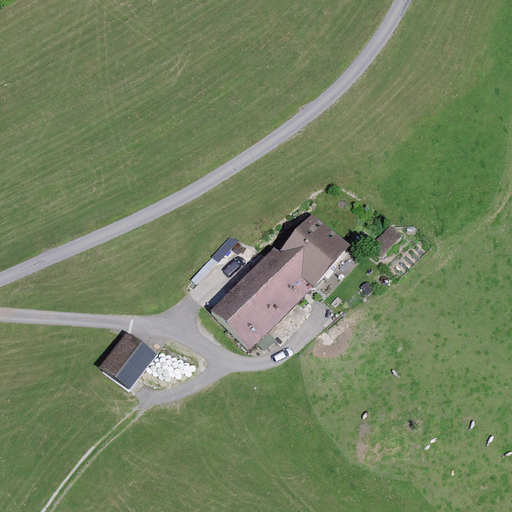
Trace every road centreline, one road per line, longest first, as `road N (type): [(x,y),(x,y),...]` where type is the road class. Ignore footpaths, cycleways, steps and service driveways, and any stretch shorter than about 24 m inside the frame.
road 1 (unclassified): [(408,0),(368,63),(318,112),(210,190),(0,281)]
road 2 (track): [(46,511),(84,461),(143,406),(188,390),(218,365),(211,352),(165,327),(0,314)]
